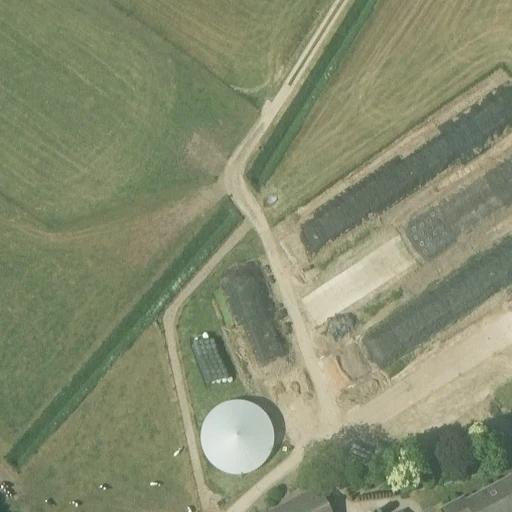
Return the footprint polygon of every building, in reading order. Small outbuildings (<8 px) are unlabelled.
[(460,203),(430,220),(442,241),(472,224),(460,203)] [(511,267),(507,255),(463,272),(474,300),(511,285),(511,267)] [(225,277),(263,380),(288,371),(250,268),(225,277)] [(506,356),(511,350),(511,318),(491,336),(506,356)] [(189,349),(198,390),(222,384),(213,343),(189,349)] [(238,476),(247,475),(256,471),(264,465),(270,456),(274,447),(275,440),(274,431),(271,423),(265,414),(257,408),(247,404),(234,403),(228,405),(221,407),(215,412),(211,415),(207,421),(204,427),(202,435),(202,445),(204,453),(208,461),(213,467),(220,472),(228,475),(238,476)] [(511,511),(511,478),(466,503),(464,499),(444,510),(445,511),(511,511)] [(331,511),(319,488),(273,511),(331,511)]
